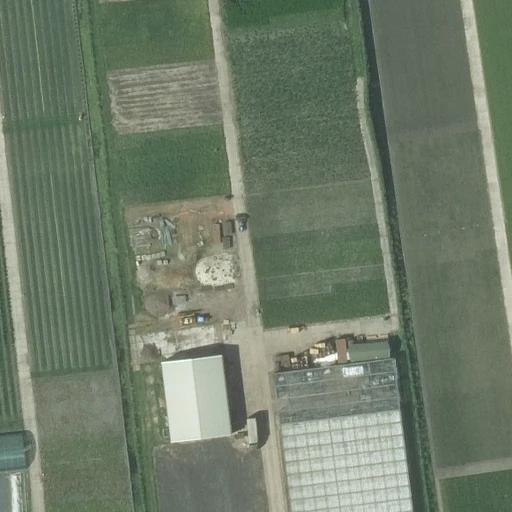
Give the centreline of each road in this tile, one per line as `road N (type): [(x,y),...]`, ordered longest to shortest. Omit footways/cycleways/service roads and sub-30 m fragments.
road 1 (track): [(511,347),(462,0)]
road 2 (track): [(259,341),(211,0)]
road 3 (track): [(37,511),(0,174)]
road 4 (track): [(276,511),(259,341),(392,324)]
